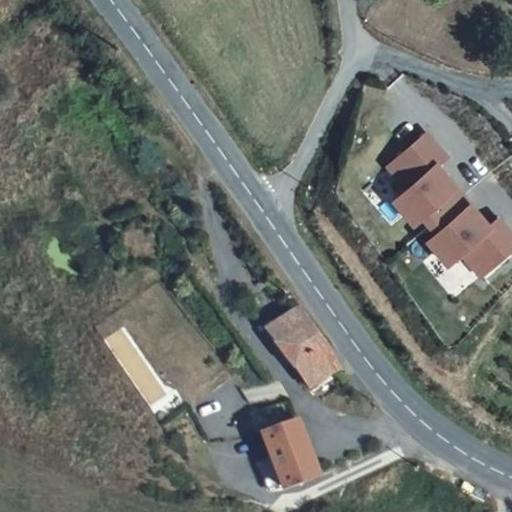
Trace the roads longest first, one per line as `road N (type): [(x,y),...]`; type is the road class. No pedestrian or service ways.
road 1 (secondary): [(511,479),(413,411),(268,221)]
road 2 (secondary): [(268,221),(118,0)]
road 3 (unclassified): [(268,221),(357,51),(346,0)]
